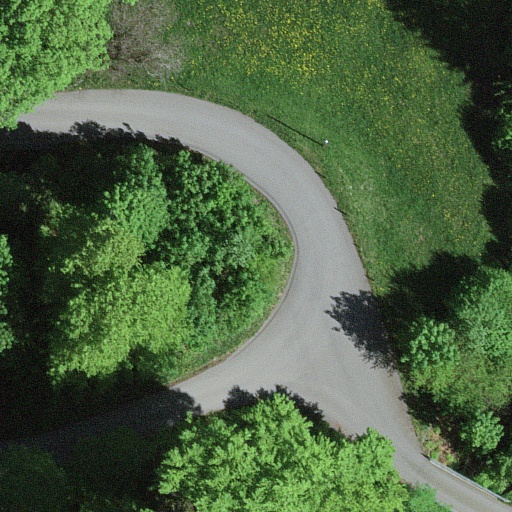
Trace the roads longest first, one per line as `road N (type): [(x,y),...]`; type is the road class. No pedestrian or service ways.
road 1 (unclassified): [(318,352),(323,264),(293,187),(258,154),(208,131),(132,116),(0,119)]
road 2 (residential): [(318,352),(95,439),(0,463)]
road 3 (unclassified): [(471,511),(404,458),(318,352)]
